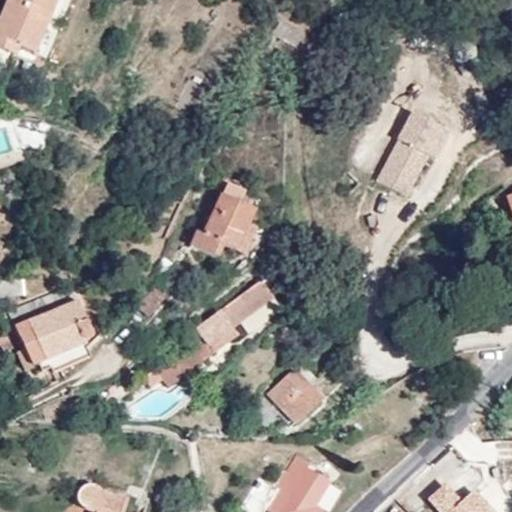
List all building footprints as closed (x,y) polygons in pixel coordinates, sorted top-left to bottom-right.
[(7,0),(0,18),(0,46),(8,49),(12,41),(20,45),(35,52),(55,0),(7,0)] [(70,0),(55,0),(35,52),(46,56),(70,0)] [(299,34),(279,21),(272,33),(292,46),(299,34)] [(12,41),(8,49),(16,53),(20,45),(12,41)] [(191,149),(173,138),(165,151),(184,162),(191,149)] [(234,250),(246,223),(253,208),(239,202),(242,192),(236,189),(238,183),(228,178),(203,234),(197,230),(190,246),(216,257),(221,245),(234,250)] [(257,228),(246,223),(234,250),(245,255),(257,228)] [(23,278),(0,279),(0,295),(25,294),(23,278)] [(165,386),(211,353),(205,346),(229,329),(269,300),(257,283),(193,329),(195,333),(151,366),(165,386)] [(163,297),(152,286),(136,304),(147,315),(163,297)] [(52,371),(60,368),(90,356),(88,350),(83,337),(88,336),(91,332),(78,300),(15,326),(21,339),(31,365),(38,362),(42,370),(50,366),(52,371)] [(205,346),(211,353),(235,336),(229,329),(205,346)] [(322,397),(295,369),(268,393),(286,411),(281,416),(292,425),(322,397)] [(311,461),(298,454),(277,488),(259,478),(243,504),(246,511),(263,511),(267,507),(274,511),(321,511),(322,511),(313,506),(329,481),(307,468),(311,461)] [(507,472),(511,472),(511,458),(503,459),(507,472)] [(489,511),(476,489),(457,500),(445,479),(426,490),(438,511),(489,511)] [(121,511),(127,496),(89,484),(82,488),(77,495),(79,500),(84,505),(89,507),(87,511),(121,511)] [(79,500),(77,495),(68,511),(87,511),(89,507),(84,505),(79,500)]
